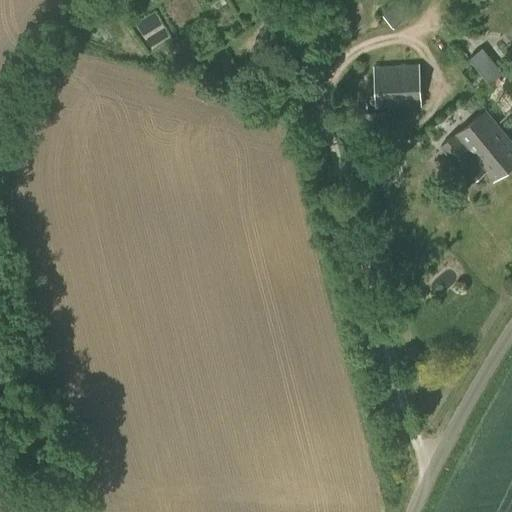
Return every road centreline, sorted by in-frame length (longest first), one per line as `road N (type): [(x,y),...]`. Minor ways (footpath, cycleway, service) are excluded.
road 1 (unknown): [(430,467),(403,407),(336,142),(340,94),(370,61),(416,46)]
road 2 (unclassified): [(411,511),(511,320)]
